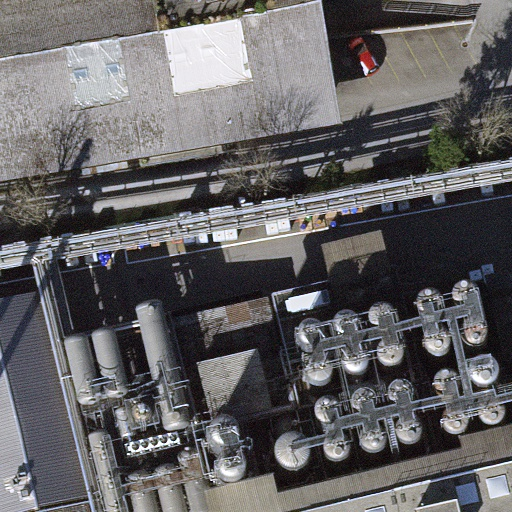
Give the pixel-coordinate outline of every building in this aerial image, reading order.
[(0,0),(0,183),(33,178),(32,172),(284,128),(279,99),(329,90),(313,0),(0,0)] [(273,301),(299,413),(424,384),(398,272),(273,301)] [(268,307),(169,330),(193,432),(292,409),(268,307)] [(99,511),(62,356),(50,308),(0,319),(0,511),(99,511)] [(62,356),(99,511),(213,511),(193,432),(169,330),(62,356)] [(511,511),(511,480),(380,511),(511,511)]
